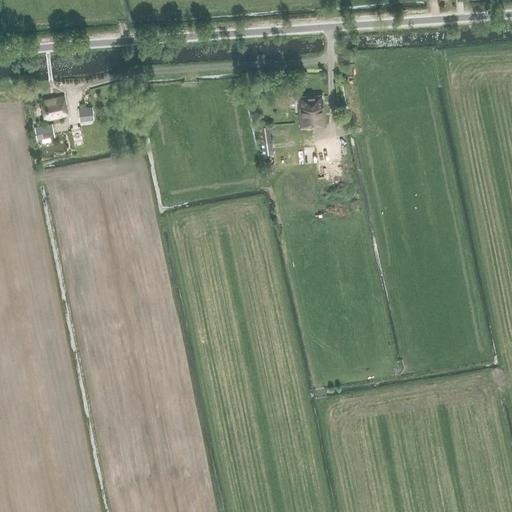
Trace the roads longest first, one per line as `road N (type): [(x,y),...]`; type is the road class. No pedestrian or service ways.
road 1 (tertiary): [(330,28),(0,54)]
road 2 (residential): [(330,28),(330,58),(129,73)]
road 3 (tertiary): [(511,15),(330,28)]
